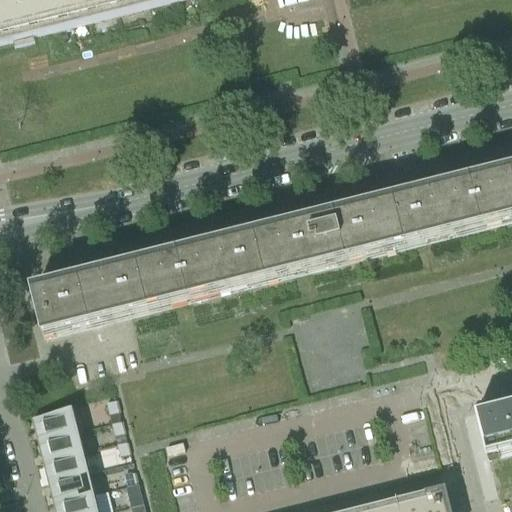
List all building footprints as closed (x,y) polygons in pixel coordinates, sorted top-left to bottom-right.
[(0,0),(0,41),(164,0),(0,0)] [(32,295),(34,301),(44,342),(511,224),(511,174),(332,219),(331,218),(314,222),(314,224),(120,273),(121,278),(47,297),(46,292),(32,295)] [(107,406),(110,418),(119,415),(116,404),(107,406)] [(476,415),(488,463),(511,456),(511,412),(500,415),(499,410),(488,413),(488,412),(476,415)] [(79,436),(74,414),(33,424),(38,446),(79,436)] [(113,427),(116,439),(124,437),(122,425),(113,427)] [(44,467),(84,456),(79,436),(38,446),(44,467)] [(118,448),(121,459),(129,457),(127,445),(118,448)] [(90,477),(84,456),(44,467),(49,488),(90,477)] [(125,478),(128,490),(137,488),(134,476),(125,478)] [(54,508),(95,498),(90,477),(49,488),(54,508)] [(451,511),(449,505),(450,505),(447,493),(417,501),(419,507),(397,511),(451,511)] [(130,499),(133,511),(142,508),(139,497),(130,499)] [(98,511),(95,498),(54,508),(55,511),(98,511)]
